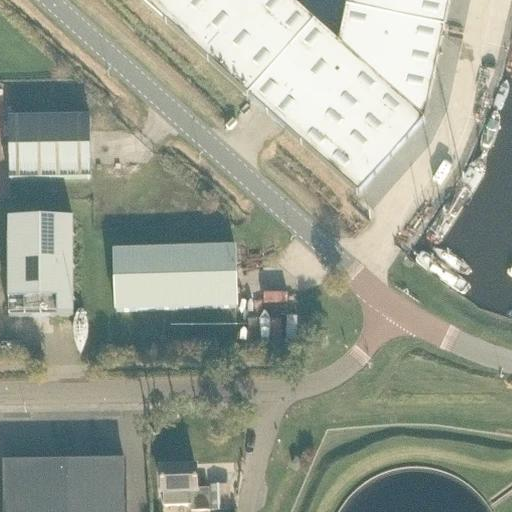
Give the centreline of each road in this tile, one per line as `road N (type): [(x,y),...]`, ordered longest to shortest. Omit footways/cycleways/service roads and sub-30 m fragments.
road 1 (tertiary): [(393,308),(47,0)]
road 2 (unclassified): [(0,395),(267,391)]
road 3 (unclassified): [(267,391),(310,388),(336,376),(393,308)]
road 4 (tertiary): [(511,363),(393,308)]
road 5 (unclassified): [(247,511),(267,391)]
